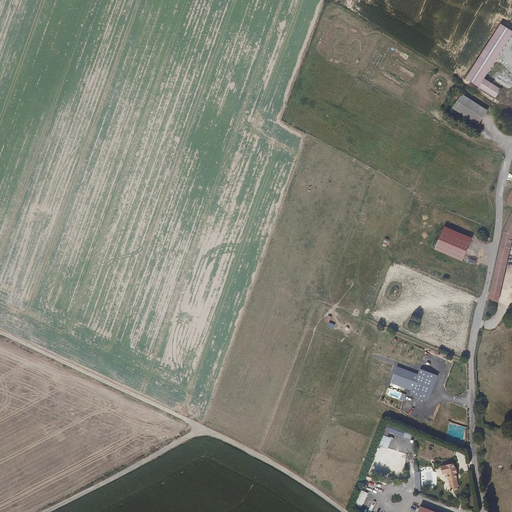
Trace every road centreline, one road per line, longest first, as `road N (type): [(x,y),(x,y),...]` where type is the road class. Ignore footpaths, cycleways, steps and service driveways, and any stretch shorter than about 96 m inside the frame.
road 1 (track): [(482,511),(471,353),(511,151)]
road 2 (track): [(0,334),(205,431)]
road 3 (track): [(205,431),(44,511)]
road 4 (track): [(205,431),(278,464),(345,511)]
